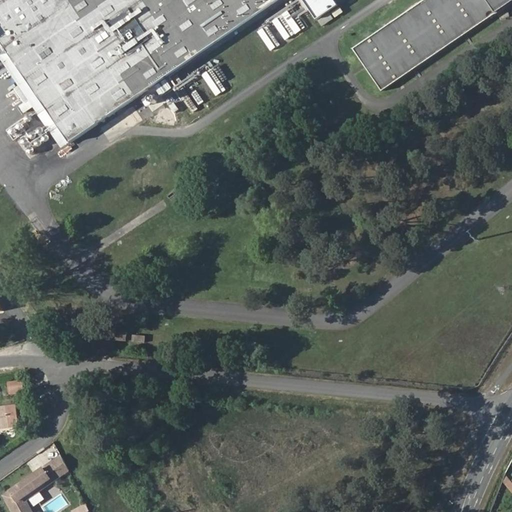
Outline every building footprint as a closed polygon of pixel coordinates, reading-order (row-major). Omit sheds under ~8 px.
[(511,0),(0,0),(0,39),(71,143),(114,113),(212,47),(280,0),(426,0),(356,48),(385,91),(463,37),(499,13),(499,14),(511,5),(511,0)] [(303,0),(316,20),(338,5),(333,0),(303,0)] [(282,26),(284,34),(310,27),(306,13),(301,15),(299,7),(271,14),(275,28),(282,26)] [(319,21),(322,26),(333,19),(329,13),(319,21)] [(126,342),(127,333),(114,331),(113,340),(126,342)] [(10,393),(24,390),(22,381),(8,384),(10,393)] [(10,421),(20,420),(18,405),(0,407),(0,427),(10,426),(10,421)] [(0,490),(13,511),(36,511),(28,496),(72,471),(62,454),(0,490)]
